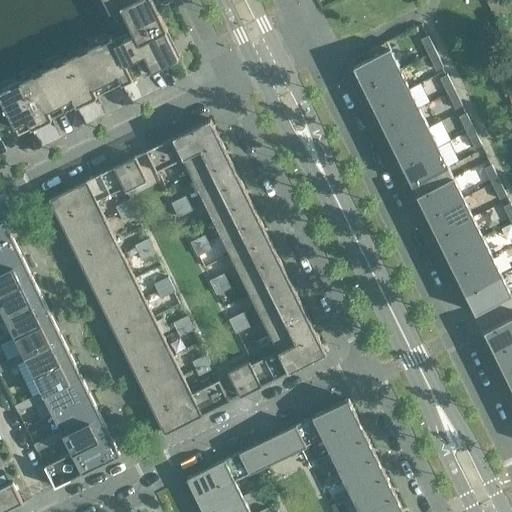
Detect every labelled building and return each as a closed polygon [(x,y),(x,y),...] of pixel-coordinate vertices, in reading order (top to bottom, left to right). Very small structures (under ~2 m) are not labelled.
[(132,0),(103,0),(109,12),(132,0)] [(180,56),(158,11),(152,0),(132,0),(109,12),(110,13),(121,8),(130,26),(110,37),(131,80),(152,70),(153,72),(179,59),(178,56),(180,56)] [(436,50),(428,35),(421,39),(428,54),(436,50)] [(131,80),(110,37),(88,47),(110,90),(131,80)] [(400,67),(387,41),(370,50),(373,56),(354,66),(364,85),(400,67)] [(110,90),(88,47),(66,58),(87,101),(110,90)] [(444,67),(436,50),(428,54),(436,70),(444,67)] [(87,101),(66,58),(43,69),(65,112),(87,101)] [(410,87),(400,67),(364,85),(374,105),(410,87)] [(65,112),(43,69),(21,80),(42,124),(65,112)] [(455,89),(447,74),(440,78),(448,93),(455,89)] [(42,124),(21,80),(0,90),(0,96),(19,135),(42,124)] [(421,103),(430,98),(422,81),(413,86),(421,103)] [(420,107),(410,87),(374,105),(383,125),(420,107)] [(463,106),(455,89),(448,93),(456,109),(463,106)] [(429,127),(420,107),(383,125),(393,144),(429,127)] [(474,129),(467,113),(459,116),(467,132),(474,129)] [(183,158),(221,139),(211,118),(146,150),(157,172),(184,158),(183,158)] [(439,146),(429,127),(393,144),(403,164),(439,146)] [(482,144),(474,129),(467,132),(475,148),(482,144)] [(231,159),(221,139),(183,158),(184,158),(193,178),(231,159)] [(449,166),(439,146),(403,164),(413,184),(415,183),(449,166)] [(126,191),(148,180),(135,156),(50,198),(60,219),(98,200),(98,201),(125,187),(126,191)] [(240,178),(231,159),(193,178),(202,197),(240,178)] [(499,179),(492,164),(485,168),(492,183),(499,179)] [(420,193),(454,177),(449,166),(415,183),(420,193)] [(454,177),(420,193),(418,195),(428,214),(464,196),(454,177)] [(250,197),(240,178),(202,197),(212,216),(250,197)] [(507,196),(499,179),(492,183),(500,200),(507,196)] [(190,203),(186,195),(172,202),(175,210),(190,203)] [(474,216),(464,196),(428,214),(437,234),(474,216)] [(259,217),(250,197),(212,216),(222,235),(259,217)] [(134,206),(130,199),(116,206),(119,213),(134,206)] [(107,219),(98,201),(98,200),(60,219),(69,237),(107,219)] [(179,217),(193,210),(190,203),(175,210),(179,217)] [(137,213),(134,206),(119,213),(123,220),(137,213)] [(483,236),(474,216),(437,234),(447,254),(483,236)] [(269,236),(259,217),(222,235),(231,254),(269,236)] [(116,238),(107,219),(69,237),(78,257),(116,238)] [(0,248),(15,241),(5,220),(0,222),(0,248)] [(209,241),(205,234),(191,241),(195,249),(209,241)] [(278,255),(269,236),(231,254),(241,274),(278,255)] [(493,255),(483,236),(447,254),(457,273),(493,255)] [(126,258),(116,238),(78,257),(88,276),(126,258)] [(153,245),(150,238),(135,245),(139,252),(153,245)] [(0,271),(24,260),(15,241),(0,248),(0,271)] [(213,249),(209,241),(195,249),(198,256),(213,249)] [(157,252),(153,245),(139,252),(142,259),(157,252)] [(288,274),(278,255),(241,274),(250,293),(288,274)] [(503,275),(493,255),(457,273),(466,293),(503,275)] [(136,277),(126,258),(88,276),(98,296),(136,277)] [(0,295),(34,279),(24,260),(0,271),(0,295)] [(214,287),(228,280),(225,273),(210,280),(214,287)] [(297,293),(288,274),(250,293),(260,312),(297,293)] [(511,295),(511,294),(503,275),(466,293),(476,313),(511,295)] [(158,291),(172,283),(169,276),(154,284),(158,291)] [(145,297),(136,277),(98,296),(107,315),(145,297)] [(43,299),(34,279),(0,295),(0,306),(4,314),(5,317),(43,299)] [(232,287),(228,280),(214,287),(217,294),(232,287)] [(176,291),(172,283),(158,291),(161,298),(176,291)] [(307,312),(297,293),(260,312),(269,331),(307,312)] [(155,316),(145,297),(107,315),(117,335),(155,316)] [(53,318),(43,299),(5,317),(7,321),(15,337),(53,318)] [(233,326),(247,319),(244,312),(229,319),(233,326)] [(316,332),(307,312),(269,331),(278,350),(279,351),(316,332)] [(191,322),(188,315),(173,322),(177,329),(191,322)] [(164,336),(155,316),(117,335),(127,355),(164,336)] [(511,342),(511,317),(485,331),(495,351),(511,342)] [(62,337),(53,318),(15,337),(23,353),(24,356),(62,337)] [(251,326),(247,319),(233,326),(236,333),(251,326)] [(195,329),(191,322),(177,329),(180,336),(195,329)] [(241,395),(325,354),(327,353),(324,347),(316,332),(279,351),(278,350),(252,364),(250,361),(228,371),(241,395)] [(174,355),(164,336),(127,355),(136,374),(174,355)] [(72,357),(62,337),(24,356),(26,360),(34,375),(72,357)] [(511,367),(511,342),(495,351),(505,371),(511,367)] [(26,360),(24,356),(23,353),(9,359),(13,366),(26,360)] [(196,368),(210,361),(207,354),(192,361),(196,368)] [(183,375),(174,355),(136,374),(146,394),(183,375)] [(82,376),(72,357),(34,375),(42,391),(44,395),(82,376)] [(0,372),(13,366),(9,359),(0,363),(0,372)] [(214,368),(210,361),(196,368),(200,375),(214,368)] [(193,395),(192,393),(183,375),(146,394),(156,413),(193,395)] [(91,396),(82,376),(44,395),(45,399),(53,414),(91,396)] [(165,433),(230,401),(224,390),(197,403),(193,395),(156,413),(165,433)] [(45,399),(44,395),(42,391),(28,398),(32,405),(45,399)] [(101,415),(91,396),(53,414),(61,430),(63,434),(101,415)] [(32,405),(28,398),(15,405),(19,412),(32,405)] [(280,458),(301,448),(323,437),(359,419),(349,398),(269,437),(187,478),(198,499),(200,497),(235,480),(236,480),(268,464),(280,458)] [(110,434),(101,415),(63,434),(64,437),(72,452),(72,453),(110,434)] [(368,438),(365,432),(359,419),(323,437),(331,452),(332,455),(368,438)] [(64,437),(63,434),(61,430),(48,437),(51,444),(64,437)] [(55,487),(120,455),(110,434),(72,453),(72,452),(45,466),(55,487)] [(51,444),(48,437),(34,444),(38,451),(51,444)] [(378,457),(375,451),(368,438),(332,455),(334,459),(340,471),(342,475),(378,457)] [(334,459),(332,455),(331,452),(323,456),(326,462),(334,459)] [(387,476),(384,470),(378,457),(342,475),(344,478),(350,491),(352,494),(387,476)] [(344,478),(342,475),(340,471),(333,475),(336,482),(344,478)] [(364,511),(397,496),(394,490),(387,476),(352,494),(353,497),(360,510),(360,511),(364,511)] [(243,495),(236,480),(235,480),(200,497),(198,499),(204,511),(217,511),(245,499),(243,495)] [(0,511),(2,511),(23,502),(13,481),(0,487),(0,511)] [(353,497),(352,494),(350,491),(342,495),(346,501),(353,497)] [(254,498),(251,492),(243,495),(245,499),(246,502),(254,498)] [(405,511),(404,509),(397,496),(364,511),(405,511)] [(251,511),(246,502),(245,499),(217,511),(251,511)]
